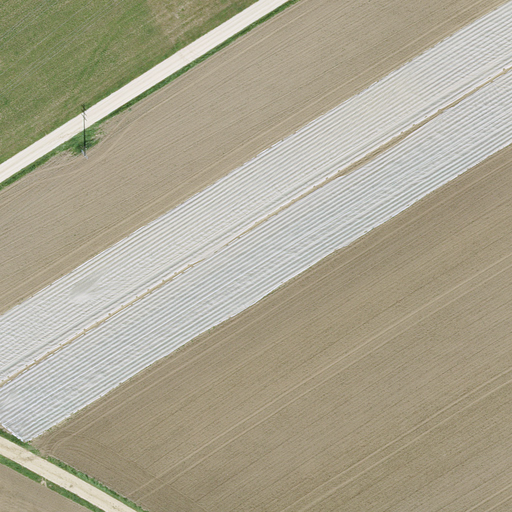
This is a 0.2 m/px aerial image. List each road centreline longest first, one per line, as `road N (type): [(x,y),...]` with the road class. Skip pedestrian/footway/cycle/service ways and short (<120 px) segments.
road 1 (track): [(0,173),(274,0)]
road 2 (track): [(120,511),(0,445)]
